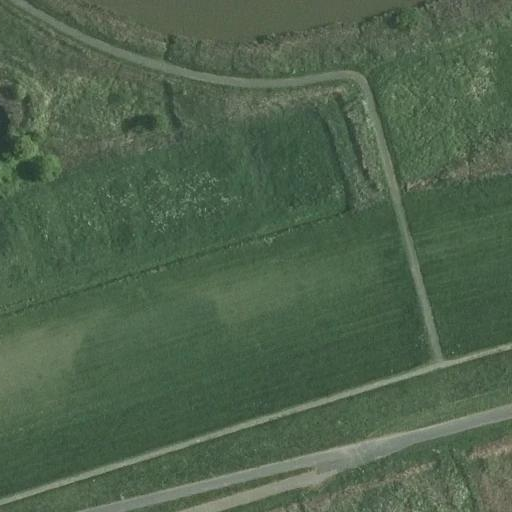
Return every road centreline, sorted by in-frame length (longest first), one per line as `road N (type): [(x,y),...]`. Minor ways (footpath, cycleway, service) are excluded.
road 1 (track): [(134,511),(487,425)]
road 2 (track): [(198,511),(511,418)]
